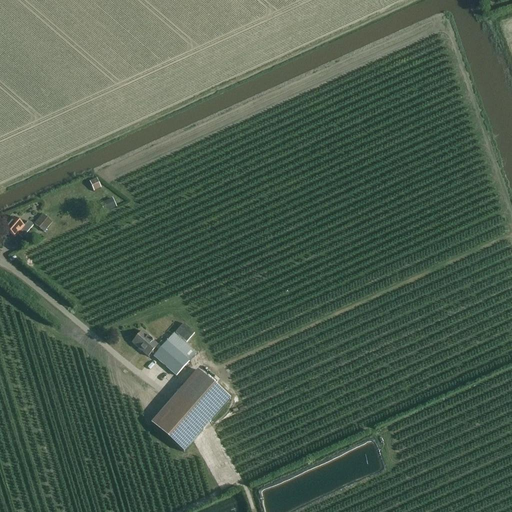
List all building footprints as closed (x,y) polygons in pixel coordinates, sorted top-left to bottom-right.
[(94,191),(101,188),(97,179),(90,182),(94,191)] [(105,212),(116,207),(112,198),(101,204),(105,212)] [(43,215),(34,225),(44,233),(52,223),(43,215)] [(14,218),(5,229),(15,238),(18,235),(22,239),(33,226),(28,222),(24,227),(14,218)] [(187,343),(195,334),(183,324),(175,333),(187,343)] [(142,332),(132,344),(148,358),(151,354),(158,346),(142,332)] [(158,346),(151,354),(154,356),(154,357),(177,377),(196,354),(174,334),(164,345),(161,343),(158,346)] [(228,398),(201,375),(198,372),(151,424),(182,451),(228,398)]
